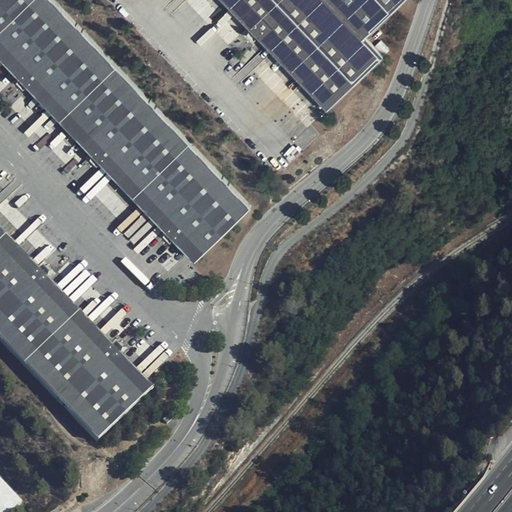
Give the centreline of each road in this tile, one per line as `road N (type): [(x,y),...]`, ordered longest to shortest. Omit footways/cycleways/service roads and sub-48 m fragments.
road 1 (unclassified): [(261,230),(362,144),(387,111),(429,0)]
road 2 (unclassified): [(261,230),(203,316),(180,444)]
road 3 (unclassified): [(180,444),(214,397),(261,230)]
road 4 (track): [(451,0),(413,119)]
